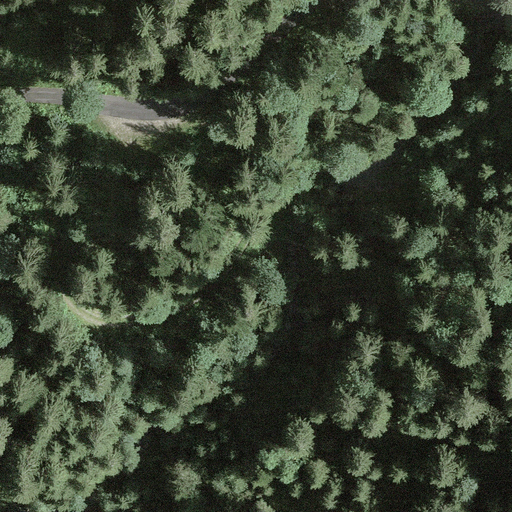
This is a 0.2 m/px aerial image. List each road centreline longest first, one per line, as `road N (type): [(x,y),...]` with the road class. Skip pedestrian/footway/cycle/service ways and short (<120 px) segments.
road 1 (track): [(0,148),(41,197),(76,297),(88,311),(125,323),(157,316),(209,287),(271,208),(314,173),(414,169),(511,93)]
road 2 (track): [(0,96),(184,103),(225,78),(312,0)]
